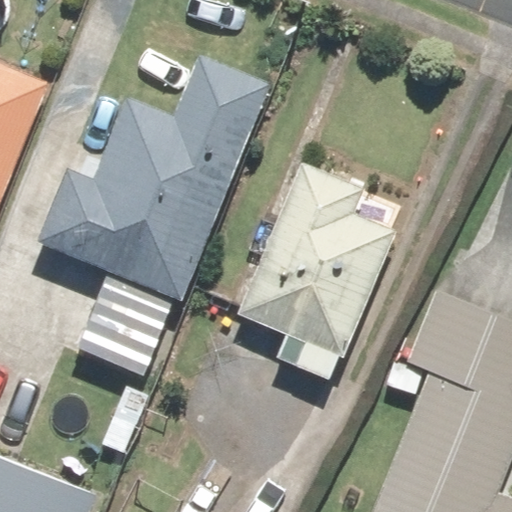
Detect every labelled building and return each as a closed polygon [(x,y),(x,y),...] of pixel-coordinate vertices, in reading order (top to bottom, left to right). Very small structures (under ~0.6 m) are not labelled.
[(0,198),(53,74),(0,51),(0,198)] [(270,77),(199,52),(179,106),(130,88),(106,157),(72,144),(39,239),(192,294),(270,77)] [(346,347),(414,204),(313,157),(240,311),(288,333),(280,351),(329,374),(343,345),(346,347)] [(511,511),(511,272),(457,253),(417,365),(430,369),(379,511),(511,511)] [(148,367),(174,300),(106,274),(80,341),(148,367)] [(89,511),(97,491),(0,454),(0,511),(89,511)] [(157,511),(130,499),(124,511),(157,511)]
